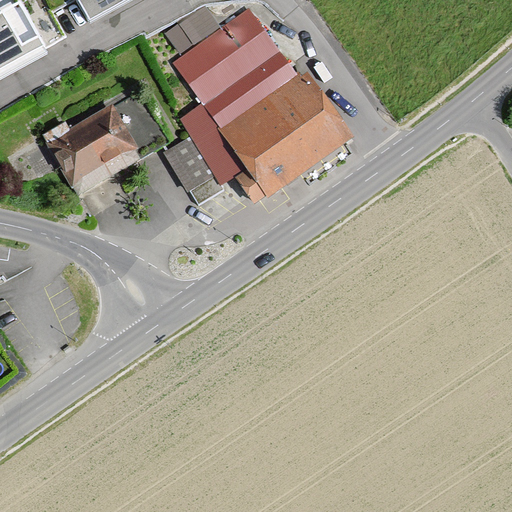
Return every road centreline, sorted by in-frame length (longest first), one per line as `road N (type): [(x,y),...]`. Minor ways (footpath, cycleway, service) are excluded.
road 1 (secondary): [(161,323),(475,100)]
road 2 (tertiary): [(0,222),(83,245),(161,323)]
road 3 (secondary): [(0,434),(161,323)]
